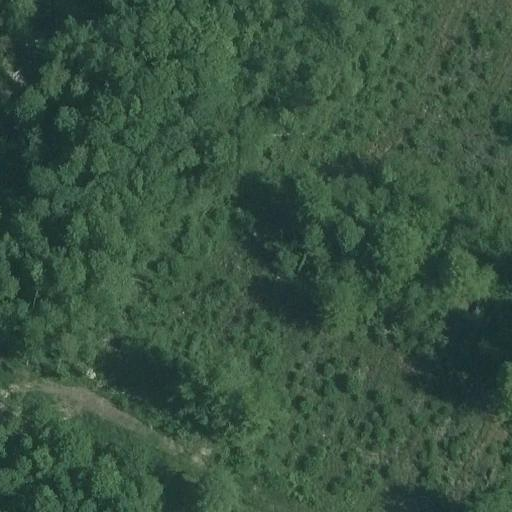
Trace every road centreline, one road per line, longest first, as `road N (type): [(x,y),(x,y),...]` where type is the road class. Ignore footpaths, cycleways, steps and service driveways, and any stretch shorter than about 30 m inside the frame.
road 1 (track): [(267,511),(0,374)]
road 2 (track): [(0,409),(200,511)]
